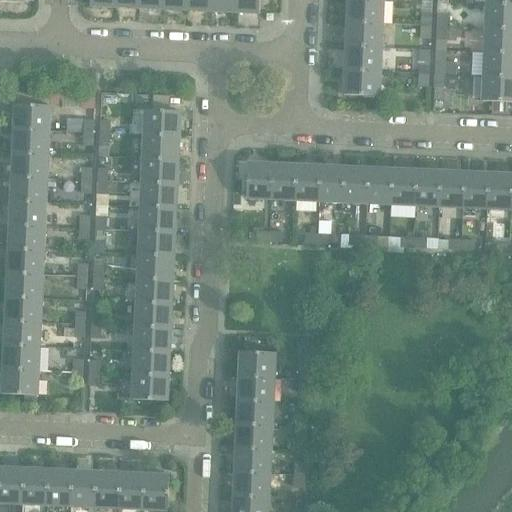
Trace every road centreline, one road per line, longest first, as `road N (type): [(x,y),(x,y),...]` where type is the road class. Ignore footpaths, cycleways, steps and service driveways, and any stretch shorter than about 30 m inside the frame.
road 1 (residential): [(197,443),(216,123)]
road 2 (residential): [(295,127),(511,137)]
road 3 (residential): [(197,443),(0,433)]
road 4 (residential): [(58,46),(216,55)]
